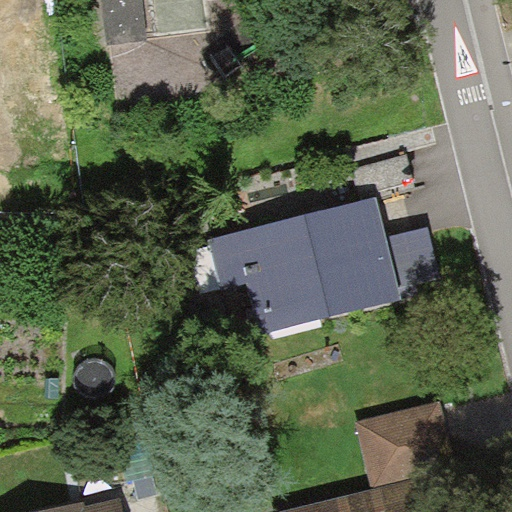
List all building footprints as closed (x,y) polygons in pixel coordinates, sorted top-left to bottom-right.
[(10,0),(0,0),(0,67),(13,67),(10,0)] [(145,0),(105,0),(109,41),(149,37),(145,0)] [(152,0),(159,33),(180,29),(174,0),(152,0)] [(373,204),(213,243),(223,286),(257,279),(270,335),(398,307),(393,287),(382,240),(373,204)] [(425,230),(382,240),(393,287),(436,276),(425,230)] [(441,406),(359,426),(374,488),(457,467),(441,406)] [(288,511),(435,511),(427,478),(288,511)] [(122,511),(118,496),(51,511),(122,511)]
